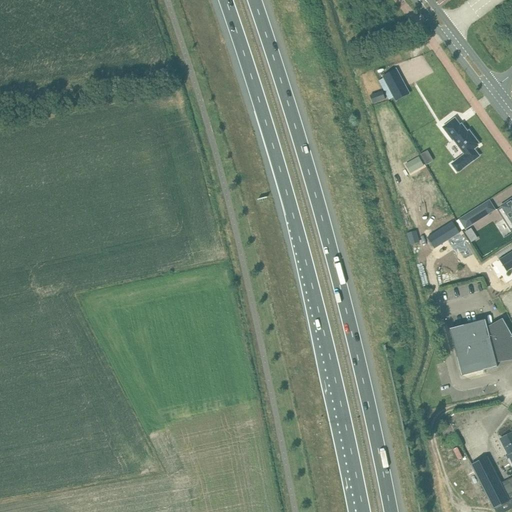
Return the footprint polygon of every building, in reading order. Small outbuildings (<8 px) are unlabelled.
[(380,74),(393,98),(406,91),(393,67),(380,74)] [(370,96),(373,103),(385,99),(382,92),(370,96)] [(455,119),(443,128),(453,140),(454,140),(465,154),(452,164),(458,172),(479,156),(473,149),(478,146),(476,145),(478,143),(469,131),(467,132),(461,125),(460,126),(455,119)] [(428,150),(420,153),(424,164),(431,161),(428,150)] [(418,156),(412,160),(417,169),(423,166),(418,156)] [(502,207),(498,210),(511,230),(511,229),(511,199),(501,206),(502,207)] [(489,200),(459,219),(465,229),(495,210),(489,200)] [(426,238),(433,250),(459,233),(451,222),(426,238)] [(410,245),(420,242),(417,230),(407,233),(410,245)] [(441,284),(453,280),(450,271),(438,275),(441,284)] [(485,289),(489,299),(511,288),(507,278),(485,289)] [(502,319),(504,323),(487,328),(485,320),(449,329),(462,376),(497,367),(497,366),(494,367),(492,360),(511,355),(511,335),(503,319),(502,319)] [(511,462),(511,477),(506,481),(500,483),(487,457),(472,465),(494,509),(511,499),(511,433),(500,439),(511,462)]
